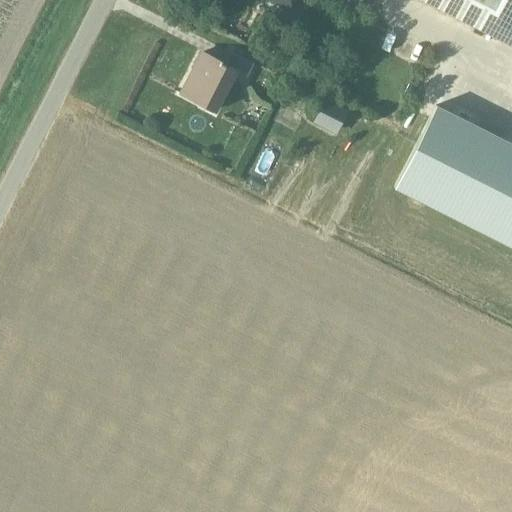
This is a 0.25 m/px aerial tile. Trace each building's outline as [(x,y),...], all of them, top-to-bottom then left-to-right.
[(266,0),(294,14),(300,0),(266,0)] [(511,0),(420,0),(511,46),(511,0)] [(237,56),(213,43),(204,60),(199,57),(190,75),(189,74),(181,89),(183,90),(174,108),(209,125),(221,101),(244,112),(256,88),(234,76),(235,75),(229,72),(237,56)] [(338,71),(391,97),(402,75),(349,49),(338,71)] [(511,134),(439,98),(397,179),(511,237),(511,134)] [(321,101),(310,122),(332,133),(342,111),(321,101)]
